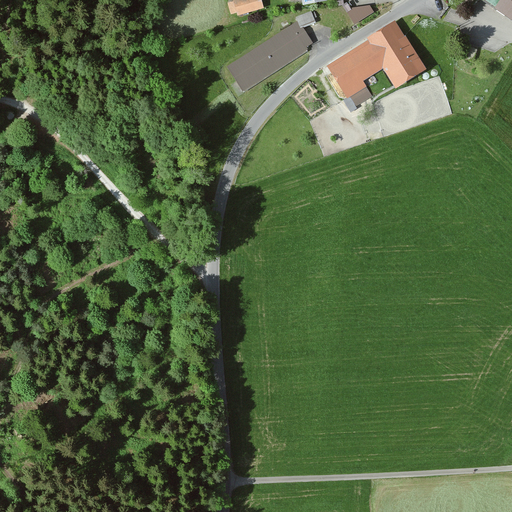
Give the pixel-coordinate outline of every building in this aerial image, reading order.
[(233,15),(261,7),(258,0),(232,0),(229,1),(233,15)] [(511,0),(498,0),(502,2),(495,12),(511,22),(511,0)] [(347,5),(343,8),(354,26),(374,13),(370,7),(353,9),(351,10),(347,5)] [(311,13),(296,18),(300,28),(315,23),(311,13)] [(420,71),(393,23),(363,40),(366,44),(326,66),(344,99),(365,88),(362,82),(381,71),(390,87),(420,71)] [(310,44),(296,24),(230,68),(247,93),(308,51),(306,48),(310,44)]
